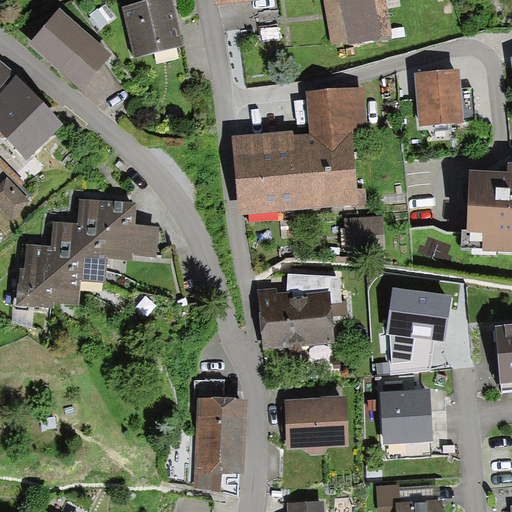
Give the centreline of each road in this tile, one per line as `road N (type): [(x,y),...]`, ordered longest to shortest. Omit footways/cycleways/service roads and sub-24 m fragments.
road 1 (residential): [(244,356),(197,229),(168,188),(0,37)]
road 2 (residential): [(205,0),(250,309),(244,356)]
road 3 (residential): [(476,511),(461,351)]
road 4 (residential): [(251,511),(260,426),(244,356)]
